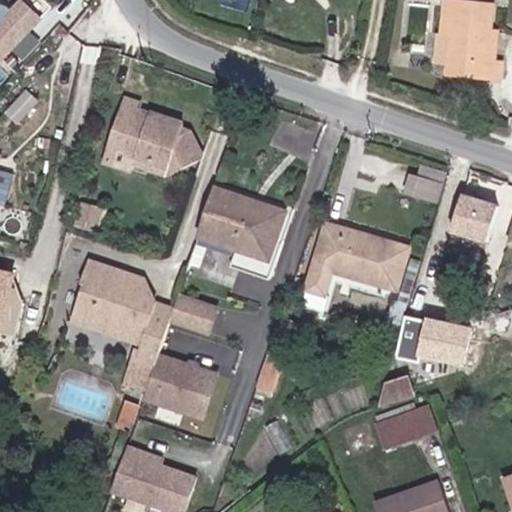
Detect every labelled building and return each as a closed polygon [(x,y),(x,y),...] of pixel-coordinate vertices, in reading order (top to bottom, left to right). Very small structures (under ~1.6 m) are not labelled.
[(9,0),(0,0),(0,47),(3,50),(15,37),(13,35),(17,32),(21,32),(42,11),(30,0),(17,0),(14,4),(9,0)] [(498,8),(454,3),(449,39),(455,39),(454,42),(451,67),(450,77),(503,84),(504,69),(497,68),(499,47),(493,40),(498,8)] [(451,67),(454,42),(442,40),(438,66),(451,67)] [(0,115),(9,123),(29,100),(17,91),(0,110),(0,115)] [(196,176),(204,149),(191,125),(183,123),(185,118),(152,107),(150,113),(140,110),(143,97),(126,93),(110,143),(126,135),(132,149),(138,151),(172,161),(184,154),(187,161),(196,176)] [(106,155),(134,164),(136,158),(138,151),(132,149),(126,135),(110,143),(106,155)] [(172,161),(138,151),(136,158),(172,169),(187,161),(184,154),(172,161)] [(440,199),(448,170),(424,163),(416,192),(440,199)] [(283,206),(214,184),(198,231),(230,241),(256,250),(255,255),(266,259),(277,228),(283,206)] [(490,236),(500,200),(464,190),(454,226),(490,236)] [(288,232),(295,210),(283,206),(277,228),(288,232)] [(330,215),(308,280),(325,285),(332,262),(401,281),(414,239),(330,215)] [(255,255),(256,250),(230,241),(224,260),(262,272),(266,259),(255,255)] [(145,270),(89,252),(82,274),(85,276),(73,311),(144,334),(131,374),(149,380),(168,325),(176,301),(150,292),(146,284),(145,270)] [(0,325),(6,327),(17,274),(0,270),(0,325)] [(211,338),(221,307),(178,294),(176,301),(168,325),(211,338)] [(472,363),(475,349),(465,346),(468,336),(432,327),(433,321),(412,315),(401,353),(423,360),(425,352),(472,363)] [(295,322),(281,318),(262,378),(277,382),(295,322)] [(465,346),(475,349),(477,338),(468,336),(465,346)] [(204,423),(220,374),(161,354),(144,403),(204,423)] [(389,382),(383,406),(408,399),(408,387),(389,382)] [(428,411),(375,429),(385,455),(437,435),(428,411)] [(156,511),(186,511),(197,479),(163,468),(166,457),(126,445),(110,497),(156,511)] [(448,511),(439,483),(373,507),(374,511),(448,511)]
